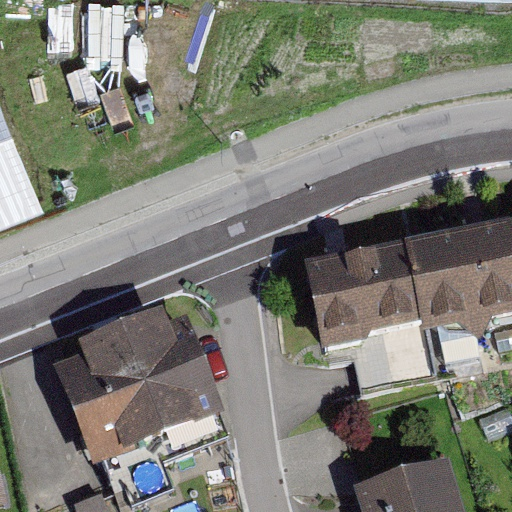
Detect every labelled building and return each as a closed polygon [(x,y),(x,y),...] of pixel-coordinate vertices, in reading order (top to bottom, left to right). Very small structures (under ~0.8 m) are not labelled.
[(0,101),(0,233),(46,215),(0,101)] [(511,247),(306,289),(324,379),(461,350),(482,362),(495,343),(511,339),(511,247)] [(231,438),(189,334),(178,338),(175,331),(80,370),(84,378),(55,390),(97,493),(231,438)] [(11,511),(5,480),(0,480),(0,511),(11,511)] [(459,511),(452,487),(368,511),(459,511)]
